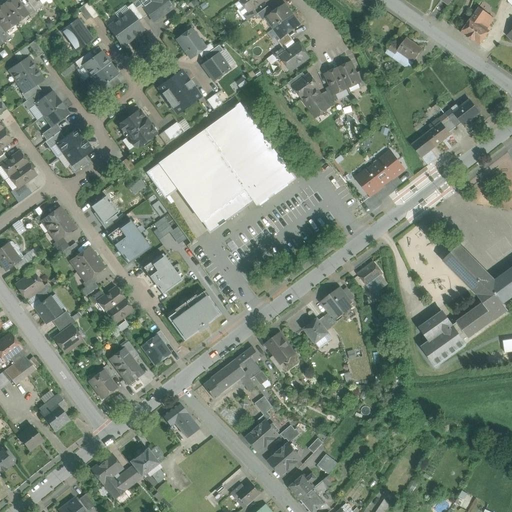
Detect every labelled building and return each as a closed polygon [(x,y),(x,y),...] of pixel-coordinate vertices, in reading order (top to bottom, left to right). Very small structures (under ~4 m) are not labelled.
[(21,7),(16,0),(10,0),(4,5),(3,5),(16,23),(17,23),(27,16),(27,15),(21,7)] [(26,0),(28,2),(34,10),(39,7),(33,0),(26,0)] [(166,0),(151,0),(152,1),(152,4),(144,9),(148,15),(153,22),(173,8),(166,0)] [(241,0),(240,1),(241,1),(248,11),(248,12),(254,8),(264,0),(241,0)] [(21,7),(27,15),(34,10),(28,2),(21,7)] [(98,16),(88,2),(83,6),(92,17),(93,20),(98,16)] [(132,4),(127,8),(130,12),(138,22),(143,18),(136,9),(132,4)] [(16,23),(3,5),(3,6),(0,7),(0,23),(5,31),(6,31),(16,23)] [(144,9),(141,5),(136,9),(143,18),(148,15),(144,9)] [(273,13),(267,18),(274,28),(292,15),(284,5),(273,13)] [(92,17),(83,6),(79,9),(87,21),(92,17)] [(258,14),(263,21),(267,18),(273,13),(268,7),(258,14)] [(254,8),(248,12),(248,11),(243,15),(247,22),(258,14),(254,8)] [(479,8),(462,33),(480,46),(489,32),(486,29),(494,19),(479,8)] [(130,12),(119,20),(132,38),(143,30),(138,22),(130,12)] [(292,15),(274,28),(281,38),(282,39),(288,34),(299,25),(292,15)] [(91,39),(78,20),(62,31),(76,51),(91,39)] [(119,20),(108,28),(121,46),(132,38),(119,20)] [(5,31),(0,23),(0,37),(4,43),(11,38),(6,31),(5,31)] [(204,48),(191,30),(177,40),(191,58),(198,53),(205,48),(204,48)] [(288,34),(282,39),(281,38),(278,41),(283,48),(286,46),(293,40),(288,34)] [(422,50),(406,38),(399,49),(392,44),(388,50),(395,55),(397,52),(411,61),(413,63),(422,50)] [(43,53),(34,41),(29,45),(38,57),(43,53)] [(205,48),(198,53),(202,58),(204,56),(214,49),(210,44),(204,48),(205,48)] [(290,51),(281,58),(290,70),(290,71),(308,57),(299,45),(300,45),(299,45),(290,51)] [(214,49),(204,56),(208,61),(218,54),(223,51),(219,46),(214,49)] [(283,48),(273,55),(278,61),(281,58),(290,51),(286,46),(283,48)] [(395,55),(388,50),(385,56),(405,70),(410,63),(411,61),(397,52),(395,55)] [(89,52),(75,63),(79,69),(84,66),(83,65),(94,58),(89,52)] [(94,58),(83,65),(84,66),(91,76),(109,63),(101,53),(94,58)] [(208,61),(202,65),(214,82),(230,70),(218,54),(208,61)] [(28,58),(9,71),(17,82),(36,69),(34,66),(33,66),(28,58)] [(118,75),(109,63),(91,76),(95,82),(93,83),(99,92),(105,88),(108,85),(107,84),(116,77),(118,76),(118,75)] [(350,63),(338,69),(347,89),(348,89),(359,83),(360,83),(356,74),(350,63)] [(405,70),(402,74),(407,78),(418,70),(410,63),(405,70)] [(36,69),(17,82),(24,93),(37,85),(43,81),(37,72),(38,72),(36,69)] [(338,69),(326,74),(326,75),(331,86),(335,95),(335,94),(347,89),(338,69)] [(368,85),(362,71),(356,74),(360,83),(359,83),(361,88),(368,85)] [(188,82),(181,72),(159,88),(163,94),(165,92),(175,106),(173,108),(178,114),(199,98),(192,87),(193,86),(190,81),(188,82)] [(303,73),(288,83),(292,89),(295,87),(295,86),(306,78),(303,73)] [(306,78),(295,86),(295,87),(303,98),(316,89),(318,88),(313,82),(314,81),(310,75),(306,78)] [(108,85),(105,88),(108,92),(121,83),(116,77),(107,84),(108,85)] [(37,85),(24,93),(21,94),(26,101),(38,93),(41,91),(37,85)] [(331,86),(325,89),(332,102),(338,99),(335,94),(335,95),(331,86)] [(96,100),(108,92),(105,88),(99,92),(93,96),(96,100)] [(316,89),(303,98),(316,116),(327,108),(318,95),(320,94),(316,89)] [(43,99),(35,105),(43,116),(61,103),(53,92),(43,99)] [(327,92),(320,95),(327,108),(328,109),(334,106),(327,92)] [(38,93),(26,101),(23,103),(28,110),(35,105),(43,99),(38,93)] [(215,94),(206,101),(213,110),(222,104),(215,94)] [(459,108),(454,113),(457,116),(464,125),(480,113),(470,101),(459,108)] [(61,103),(43,116),(52,127),(57,124),(69,115),(61,103)] [(241,104),(204,131),(256,201),(259,205),(295,179),(241,104)] [(136,105),(126,112),(130,117),(139,110),(136,105)] [(457,105),(451,109),(445,114),(450,121),(457,116),(454,113),(459,108),(457,105)] [(130,117),(120,124),(119,128),(122,132),(126,132),(131,140),(131,144),(134,147),(137,148),(156,134),(150,125),(150,124),(149,124),(146,120),(147,120),(146,119),(139,110),(130,117)] [(445,114),(433,124),(436,127),(441,122),(444,126),(450,121),(445,114)] [(166,144),(190,126),(183,117),(159,135),(166,144)] [(450,121),(444,126),(449,133),(455,128),(450,121)] [(444,126),(441,122),(436,127),(425,135),(435,147),(451,135),(449,133),(444,126)] [(52,127),(42,134),(47,141),(60,132),(61,131),(57,124),(52,127)] [(3,130),(0,131),(0,148),(11,141),(3,130)] [(64,138),(56,144),(57,144),(63,154),(83,140),(76,130),(64,138)] [(231,220),(256,201),(204,131),(159,163),(178,189),(208,231),(225,219),(231,220)] [(47,141),(45,142),(50,149),(57,144),(56,144),(64,138),(60,132),(47,141)] [(126,132),(122,132),(122,134),(129,143),(131,144),(131,140),(126,132)] [(425,135),(411,145),(421,158),(435,147),(425,135)] [(83,140),(63,154),(71,165),(72,165),(84,157),(91,151),(83,140)] [(405,170),(390,151),(379,160),(393,179),(405,170)] [(8,161),(1,166),(9,177),(27,164),(19,153),(8,161)] [(4,155),(0,157),(0,166),(1,166),(8,161),(4,155)] [(84,157),(72,165),(71,165),(69,167),(74,174),(88,163),(84,157)] [(393,179),(379,161),(374,165),(387,183),(393,179)] [(178,189),(159,163),(146,173),(153,183),(165,199),(178,189)] [(27,164),(9,177),(17,187),(17,188),(24,183),(35,175),(27,164)] [(387,183),(374,165),(368,170),(382,187),(387,183)] [(368,170),(368,169),(356,178),(371,197),(382,188),(382,187),(368,170)] [(134,194),(146,187),(142,180),(130,186),(134,194)] [(24,183),(17,188),(17,187),(13,190),(18,196),(28,189),(24,183)] [(106,196),(91,207),(95,213),(104,224),(116,215),(119,213),(106,196)] [(159,200),(153,205),(161,216),(167,211),(159,200)] [(47,217),(42,221),(49,231),(67,218),(59,208),(47,217)] [(44,212),(30,222),(33,227),(42,221),(47,217),(44,212)] [(105,230),(107,229),(104,224),(95,213),(94,214),(105,230)] [(119,220),(116,215),(104,224),(107,229),(119,220)] [(67,218),(49,231),(56,241),(62,237),(74,228),(67,218)] [(178,245),(186,239),(178,227),(173,231),(163,218),(154,225),(157,229),(153,232),(159,241),(170,233),(178,245)] [(123,254),(121,255),(128,265),(151,248),(130,220),(107,236),(114,246),(115,246),(125,238),(120,230),(130,223),(148,248),(128,262),(123,254)] [(169,223),(173,229),(178,225),(174,220),(169,223)] [(19,221),(13,226),(20,235),(26,230),(19,221)] [(123,254),(128,262),(148,248),(130,223),(120,230),(125,238),(115,246),(121,255),(123,254)] [(56,241),(53,244),(56,249),(66,242),(62,237),(56,241)] [(10,242),(7,244),(0,249),(0,262),(6,271),(13,266),(19,261),(19,260),(23,258),(18,251),(18,249),(16,245),(14,245),(12,243),(10,242)] [(66,242),(56,249),(60,254),(69,247),(66,242)] [(75,243),(62,252),(66,257),(79,248),(75,243)] [(489,276),(459,245),(449,256),(444,261),(468,286),(470,288),(472,290),(477,295),(495,282),(489,276)] [(89,248),(71,261),(78,271),(96,258),(89,248)] [(158,285),(156,286),(162,295),(182,281),(162,254),(143,268),(149,277),(150,277),(157,271),(153,265),(163,258),(179,280),(163,292),(158,285)] [(23,258),(19,260),(19,261),(13,266),(17,271),(27,263),(23,257),(23,258)] [(96,258),(78,271),(85,281),(86,282),(91,278),(104,268),(96,258)] [(179,280),(163,258),(153,265),(157,271),(150,277),(156,286),(158,285),(163,292),(179,280)] [(374,262),(357,274),(367,286),(372,282),(378,278),(383,274),(374,262)] [(458,322),(453,326),(445,315),(442,317),(440,319),(438,316),(420,328),(430,342),(422,347),(435,366),(466,344),(463,341),(468,337),(469,338),(507,311),(502,304),(511,296),(511,269),(495,282),(477,295),(483,304),(458,322)] [(26,300),(34,294),(44,287),(43,286),(39,281),(35,280),(31,275),(16,286),(26,300)] [(98,287),(91,278),(86,282),(85,281),(83,283),(86,287),(81,291),(85,297),(98,287)] [(383,286),(378,278),(372,282),(377,290),(383,286)] [(377,290),(372,282),(367,286),(373,294),(377,290)] [(47,283),(43,286),(44,287),(34,294),(38,299),(51,289),(47,283)] [(105,296),(98,301),(98,302),(106,312),(124,299),(116,288),(105,296)] [(321,302),(329,313),(335,321),(352,309),(350,305),(352,304),(350,301),(343,292),(340,288),(321,302)] [(347,288),(343,292),(350,301),(355,297),(347,288)] [(100,290),(90,298),(94,304),(98,302),(98,301),(105,296),(100,290)] [(207,323),(208,325),(221,315),(204,291),(196,297),(195,296),(174,311),(175,312),(167,318),(184,342),(198,332),(197,330),(185,339),(172,322),(206,297),(219,314),(207,323)] [(388,294),(381,295),(383,305),(384,304),(385,308),(390,307),(389,302),(391,302),(390,298),(388,298),(388,294)] [(50,297),(35,308),(46,323),(61,312),(50,297)] [(207,323),(219,314),(206,297),(172,322),(185,339),(197,330),(198,332),(199,333),(208,326),(208,325),(207,323)] [(124,299),(106,312),(114,323),(132,310),(124,299)] [(66,312),(52,322),(57,328),(71,318),(66,312)] [(324,317),(332,328),(337,324),(335,321),(329,313),(324,317)] [(71,318),(57,328),(61,334),(72,326),(76,323),(72,317),(71,318)] [(324,317),(319,321),(327,331),(332,328),(324,317)] [(318,319),(304,329),(315,344),(321,339),(325,344),(330,340),(327,335),(329,334),(327,331),(319,321),(318,319)] [(9,320),(1,326),(5,331),(13,325),(9,320)] [(125,321),(111,331),(115,337),(129,326),(125,321)] [(155,335),(160,331),(156,325),(150,329),(155,335)] [(61,334),(54,339),(64,353),(80,342),(76,337),(77,333),(72,326),(61,334)] [(169,343),(160,331),(155,335),(156,336),(164,347),(169,343)] [(286,342),(280,334),(270,342),(272,345),(269,348),(275,355),(281,363),(283,362),(288,362),(292,355),(294,354),(288,346),(288,342),(286,342)] [(20,349),(10,335),(0,341),(0,354),(3,352),(4,353),(5,352),(9,357),(20,350),(20,349)] [(156,336),(150,341),(149,345),(144,349),(155,364),(169,354),(164,347),(156,336)] [(505,352),(511,351),(511,338),(503,340),(505,352)] [(321,339),(315,344),(319,349),(325,344),(321,339)] [(138,355),(128,341),(121,347),(123,350),(124,349),(132,360),(138,355)] [(253,347),(236,360),(251,379),(255,377),(261,385),(262,385),(269,380),(255,363),(261,358),(253,347)] [(132,360),(124,349),(123,350),(118,353),(117,358),(112,362),(129,384),(138,377),(134,372),(138,369),(132,360)] [(20,350),(9,357),(14,364),(25,356),(20,350)] [(9,357),(5,352),(4,353),(3,352),(0,354),(0,355),(4,361),(9,357)] [(281,363),(275,355),(270,359),(281,373),(288,368),(283,362),(281,363)] [(14,364),(4,372),(11,381),(14,384),(22,379),(36,369),(28,361),(25,356),(14,364)] [(40,365),(33,357),(28,361),(36,369),(40,365)] [(236,360),(203,385),(214,399),(241,379),(250,391),(257,387),(251,379),(236,360)] [(115,376),(107,365),(101,369),(103,371),(109,379),(115,376)] [(134,372),(138,377),(142,374),(138,369),(134,372)] [(109,379),(103,371),(97,375),(96,380),(91,383),(102,399),(116,388),(109,379)] [(2,373),(10,382),(11,381),(4,372),(2,373)] [(2,373),(0,374),(0,389),(10,382),(2,373)] [(270,396),(262,385),(261,385),(255,377),(251,379),(257,387),(264,397),(267,399),(270,396)] [(294,388),(298,386),(294,380),(290,383),(294,388)] [(48,408),(55,403),(54,403),(55,403),(56,402),(54,398),(50,393),(42,399),(46,405),(48,408)] [(67,405),(58,395),(54,398),(56,402),(55,403),(60,409),(67,405)] [(267,399),(264,397),(255,404),(264,415),(268,412),(273,408),(267,399)] [(55,403),(48,408),(46,405),(39,410),(41,412),(40,412),(43,416),(42,416),(55,432),(69,420),(60,409),(55,403),(54,403),(55,403)] [(179,403),(162,416),(171,427),(175,424),(186,438),(199,429),(179,403)] [(264,415),(257,421),(261,426),(266,422),(272,417),(268,412),(264,415)] [(261,426),(247,438),(259,452),(279,435),(270,426),(270,427),(266,422),(261,426)] [(291,425),(280,434),(285,440),(286,439),(286,438),(295,430),(291,425)] [(31,426),(18,437),(29,451),(43,440),(31,426)] [(295,430),(286,438),(286,439),(290,443),(301,434),(297,429),(295,430)] [(318,438),(308,449),(314,453),(323,443),(318,438)] [(288,444),(269,461),(281,475),(300,459),(296,454),(296,453),(288,444)] [(149,452),(158,464),(163,460),(155,448),(149,452)] [(10,453),(6,455),(2,449),(0,450),(0,473),(12,465),(10,461),(14,458),(10,453)] [(147,449),(130,462),(133,467),(141,476),(144,474),(147,477),(157,470),(160,467),(158,464),(149,452),(147,449)] [(116,457),(126,469),(132,465),(122,453),(116,457)] [(122,469),(111,454),(91,469),(114,499),(124,491),(124,490),(129,486),(122,475),(120,477),(116,473),(122,469)] [(338,465),(326,455),(318,466),(330,475),(338,465)] [(133,467),(122,475),(129,486),(141,477),(141,476),(133,467)] [(157,470),(147,477),(154,486),(163,479),(157,470)] [(304,475),(289,488),(300,501),(313,489),(315,488),(311,483),(317,479),(313,474),(307,478),(304,475)] [(330,475),(323,481),(328,487),(331,490),(338,484),(330,475)] [(328,487),(323,481),(315,488),(313,489),(318,495),(328,487)] [(176,495),(165,482),(156,491),(168,503),(176,495)] [(251,483),(244,489),(241,485),(232,494),(238,501),(241,498),(247,506),(261,494),(251,483)] [(318,495),(313,489),(300,501),(309,511),(315,511),(325,503),(318,495)] [(456,503),(465,508),(472,495),(462,491),(456,503)] [(94,506),(85,494),(79,499),(88,511),(94,506)] [(238,501),(232,494),(228,497),(240,511),(247,506),(241,498),(238,501)] [(75,500),(59,511),(59,510),(58,511),(85,511),(74,498),(75,500)] [(390,511),(394,506),(385,500),(381,506),(390,511)] [(325,503),(315,511),(328,511),(331,510),(325,503)]
